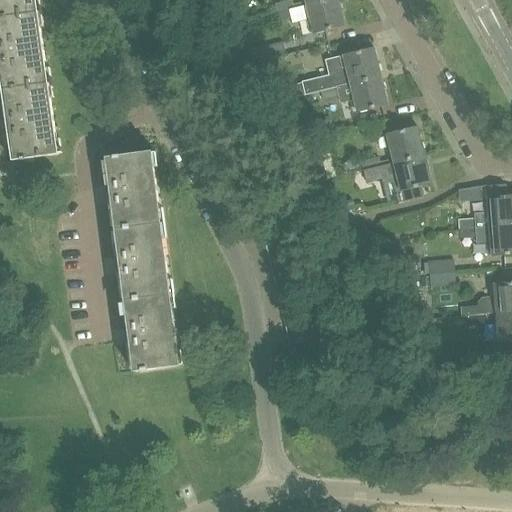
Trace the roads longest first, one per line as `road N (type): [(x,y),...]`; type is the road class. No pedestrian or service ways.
road 1 (unclassified): [(278,481),(267,357),(254,308),(103,0)]
road 2 (residential): [(511,172),(486,166),(476,154),(390,0)]
road 3 (residential): [(511,496),(357,485)]
